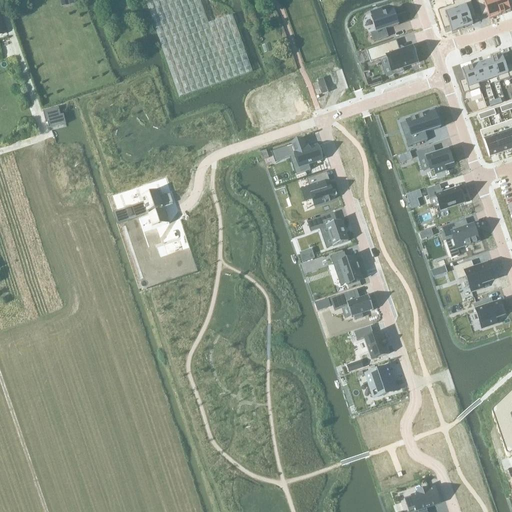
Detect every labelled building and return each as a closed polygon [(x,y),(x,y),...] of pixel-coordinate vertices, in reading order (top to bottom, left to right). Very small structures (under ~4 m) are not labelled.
[(146,0),(180,98),(251,73),(232,16),(208,24),(199,0),(146,0)] [(470,0),(459,0),(453,3),(454,6),(454,5),(462,29),(473,25),(471,20),(477,18),(470,0)] [(476,0),(482,16),(488,14),(489,20),(500,16),(494,0),(476,0)] [(511,0),(494,0),(500,16),(511,12),(509,7),(511,6),(511,0)] [(454,6),(438,11),(444,29),(450,27),(451,33),(462,29),(454,5),(454,6)] [(385,30),(399,25),(394,11),(383,15),(382,10),(370,14),(372,19),(371,19),(376,32),(371,34),(374,42),(388,37),(385,30)] [(396,41),(367,51),(371,63),(386,58),(393,76),(404,72),(403,68),(418,63),(413,48),(400,52),(396,41)] [(502,57),(492,61),(498,78),(497,78),(499,83),(510,79),(511,77),(511,65),(511,64),(506,66),(502,57)] [(492,61),(482,64),(488,81),(497,78),(498,78),(492,61)] [(482,64),(473,67),(479,85),(488,81),(482,64)] [(465,80),(459,82),(463,94),(469,92),(470,93),(481,89),(479,85),(473,67),(462,71),(465,80)] [(371,80),(365,82),(367,89),(374,87),(371,80)] [(66,124),(64,115),(61,116),(59,108),(43,112),(46,124),(48,123),(49,128),(66,124)] [(411,135),(405,137),(409,147),(408,147),(408,148),(428,141),(425,134),(440,128),(434,111),(406,121),(411,135)] [(511,120),(502,124),(511,151),(511,150),(511,120)] [(502,124),(491,128),(500,154),(511,151),(502,124)] [(491,128),(480,132),(489,158),(500,154),(491,128)] [(292,145),(270,152),(271,153),(273,152),(276,161),(292,156),(294,160),(296,159),(301,174),(311,171),(309,165),(322,160),(317,147),(309,150),(308,146),(305,147),(303,140),(292,144),(292,145)] [(433,148),(416,154),(419,162),(427,159),(431,172),(434,171),(436,175),(445,172),(444,167),(453,165),(451,159),(450,157),(448,151),(436,155),(433,148)] [(265,150),(260,152),(263,161),(269,159),(265,150)] [(412,160),(410,153),(397,157),(400,164),(412,160)] [(309,187),(300,190),(301,191),(303,190),(307,201),(309,200),(312,199),(314,206),(335,199),(330,185),(326,186),(322,175),(307,180),(309,187)] [(439,186),(427,191),(430,200),(436,198),(441,212),(464,204),(459,189),(444,194),(443,192),(441,192),(439,186)] [(144,202),(133,206),(136,216),(147,212),(152,225),(168,220),(158,191),(142,196),(144,202)] [(417,199),(421,198),(419,191),(407,195),(412,210),(419,207),(417,199)] [(334,214),(307,223),(311,233),(320,230),(326,228),(333,247),(349,242),(341,221),(337,223),(334,214)] [(466,220),(441,229),(442,229),(446,241),(452,238),(457,250),(479,242),(474,226),(468,228),(466,220)] [(181,240),(165,246),(169,256),(185,250),(181,240)] [(311,250),(300,254),(303,263),(314,259),(311,250)] [(344,253),(330,258),(331,258),(334,265),(335,265),(337,274),(343,272),(347,285),(362,281),(358,271),(360,270),(358,265),(357,265),(354,258),(347,260),(344,253)] [(471,263),(454,268),(458,280),(466,277),(471,293),(483,289),(481,285),(492,281),(487,266),(474,270),(471,263)] [(447,273),(444,267),(431,271),(433,278),(447,273)] [(354,292),(331,300),(335,312),(348,307),(352,318),(353,317),(355,321),(363,318),(362,314),(373,310),(368,296),(357,300),(354,292)] [(488,300),(474,305),(476,311),(475,311),(480,325),(482,329),(489,327),(497,324),(496,319),(505,316),(500,303),(493,305),(490,306),(488,300)] [(326,309),(323,301),(315,304),(318,312),(326,309)] [(371,328),(356,333),(359,341),(365,339),(372,360),(389,355),(386,348),(387,347),(384,340),(381,333),(373,336),(371,328)] [(363,368),(361,362),(354,364),(356,370),(363,368)] [(389,367),(365,375),(374,399),(397,391),(389,367)] [(511,394),(492,414),(491,416),(504,453),(511,450),(511,394)] [(416,509),(408,511),(427,511),(426,509),(439,504),(437,498),(434,489),(428,491),(427,489),(418,492),(418,494),(412,496),(416,509)]
